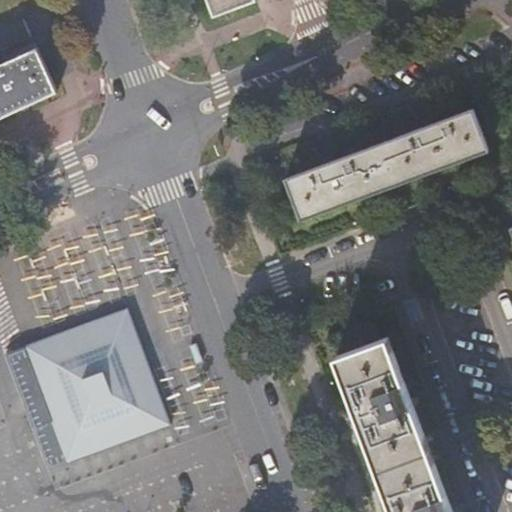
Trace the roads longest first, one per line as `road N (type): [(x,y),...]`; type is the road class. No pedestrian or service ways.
road 1 (residential): [(390,232),(495,511)]
road 2 (unclassified): [(292,511),(214,304)]
road 3 (residential): [(511,343),(457,217),(438,215),(390,232)]
road 4 (tertiary): [(147,136),(322,54)]
road 5 (residential): [(390,232),(214,304)]
road 6 (unclassified): [(214,304),(147,136)]
road 7 (tertiary): [(0,202),(147,136)]
road 8 (residential): [(96,0),(147,136)]
road 9 (tertiary): [(322,54),(436,0)]
